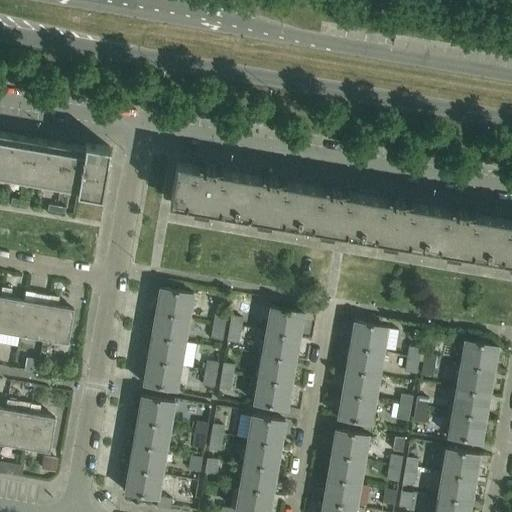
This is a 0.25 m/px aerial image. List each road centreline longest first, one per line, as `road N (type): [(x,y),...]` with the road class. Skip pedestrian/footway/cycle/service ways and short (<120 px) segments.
road 1 (secondary): [(0,30),(511,120)]
road 2 (secondary): [(511,76),(93,0)]
road 3 (residential): [(144,123),(511,187)]
road 4 (residential): [(76,511),(116,280)]
road 5 (residential): [(296,511),(326,323)]
road 6 (residential): [(116,280),(144,123)]
road 7 (residential): [(0,97),(144,123)]
road 8 (residential): [(491,511),(511,388)]
